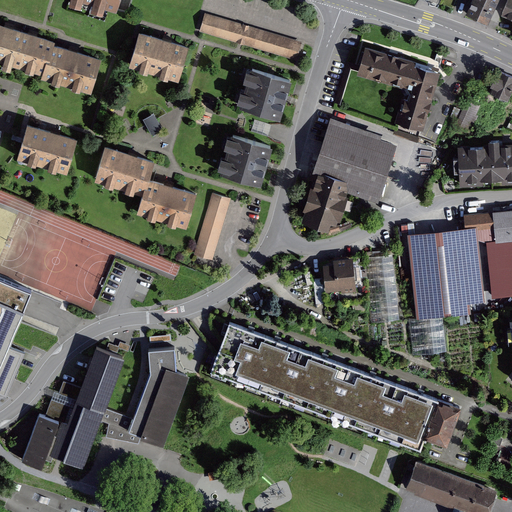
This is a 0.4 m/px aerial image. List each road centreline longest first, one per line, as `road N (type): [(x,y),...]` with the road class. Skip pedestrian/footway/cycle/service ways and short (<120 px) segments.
road 1 (residential): [(275,243),(209,300),(84,335),(0,420)]
road 2 (residential): [(344,0),(275,243)]
road 3 (residential): [(511,196),(428,205),(336,243),(275,243)]
road 4 (primary): [(350,0),(511,57)]
